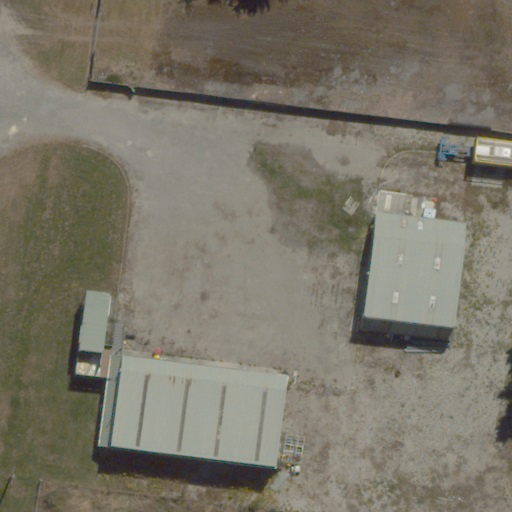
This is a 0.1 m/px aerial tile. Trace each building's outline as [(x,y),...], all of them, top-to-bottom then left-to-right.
[(199,52),(196,77),(305,89),(308,64),(199,52)] [(511,130),(454,124),(451,150),(511,156),(511,130)] [(466,269),(366,256),(353,355),(453,368),(466,269)] [(110,291),(85,288),(80,347),(105,349),(110,291)] [(268,511),(280,425),(100,402),(87,502),(167,511),(268,511)]
